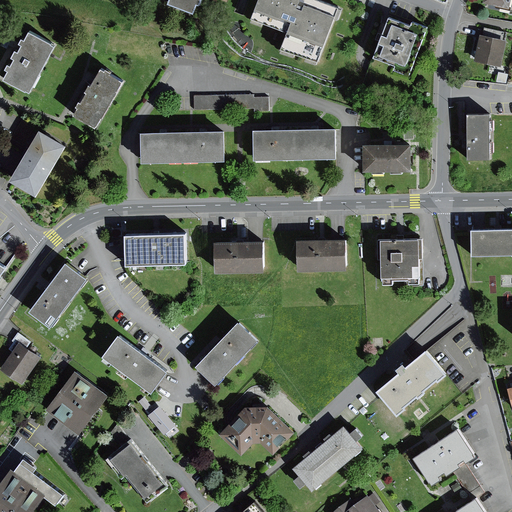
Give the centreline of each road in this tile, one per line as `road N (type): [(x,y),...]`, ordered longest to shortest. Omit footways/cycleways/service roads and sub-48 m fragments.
road 1 (residential): [(443,200),(122,207),(88,215),(41,249)]
road 2 (residential): [(462,287),(315,433),(212,511)]
road 3 (residential): [(511,485),(462,287)]
road 4 (residential): [(443,200),(453,15)]
